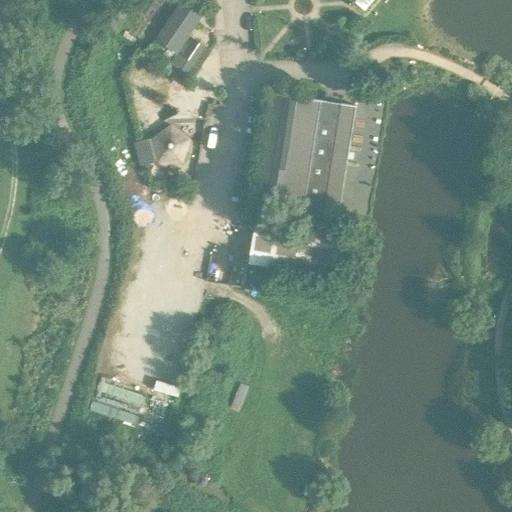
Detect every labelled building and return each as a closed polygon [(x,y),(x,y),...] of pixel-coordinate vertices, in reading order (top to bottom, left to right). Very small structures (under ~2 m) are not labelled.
[(192,0),(181,0),(154,41),(168,50),(164,55),(172,61),(167,67),(184,78),(205,46),(190,35),(207,10),(192,0)] [(366,108),(356,105),(273,92),(254,212),(337,225),(338,221),(361,225),(365,199),(351,196),(366,108)] [(172,123),(151,139),(158,163),(184,163),(192,140),(172,123)] [(345,235),(319,231),(304,229),(256,221),(249,265),(338,279),(345,235)] [(239,263),(219,260),(216,280),(236,283),(239,263)]
